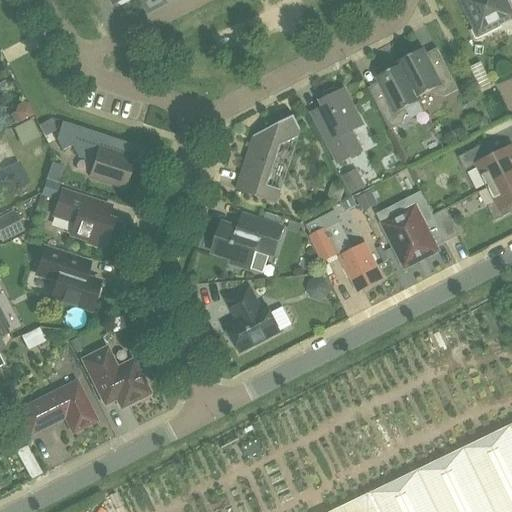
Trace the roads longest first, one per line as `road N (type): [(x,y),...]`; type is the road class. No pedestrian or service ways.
road 1 (residential): [(208,410),(511,256)]
road 2 (residential): [(208,410),(149,285),(198,118)]
road 3 (residential): [(409,0),(395,16),(198,118)]
road 4 (residential): [(10,511),(208,410)]
road 5 (residential): [(198,118),(94,77),(75,57)]
road 6 (residential): [(75,57),(193,0)]
